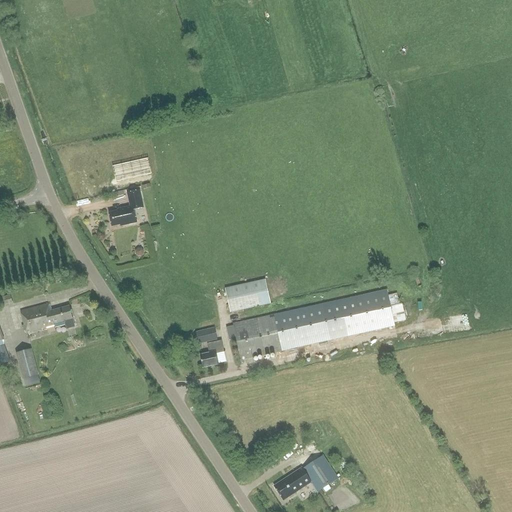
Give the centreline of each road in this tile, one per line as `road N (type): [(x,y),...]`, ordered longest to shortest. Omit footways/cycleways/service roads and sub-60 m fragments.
road 1 (tertiary): [(258,511),(49,196)]
road 2 (tertiary): [(49,196),(0,55)]
